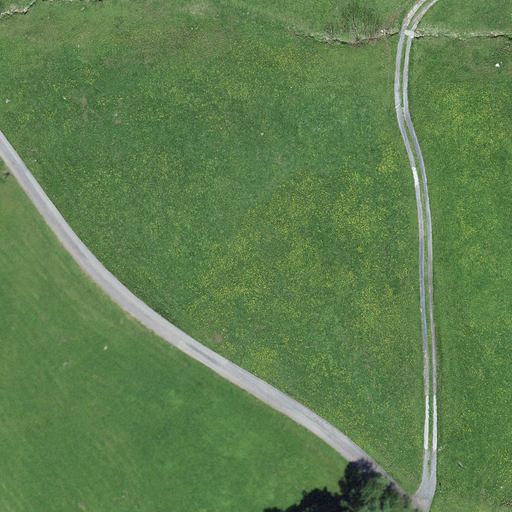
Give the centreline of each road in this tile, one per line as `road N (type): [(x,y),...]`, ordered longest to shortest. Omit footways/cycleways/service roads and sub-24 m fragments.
road 1 (residential): [(420,511),(365,454),(129,307),(0,135)]
road 2 (track): [(432,0),(409,42),(403,93),(428,180),(435,409),(425,511)]
